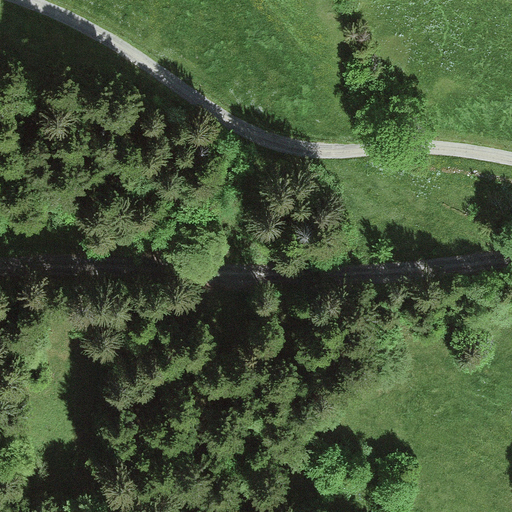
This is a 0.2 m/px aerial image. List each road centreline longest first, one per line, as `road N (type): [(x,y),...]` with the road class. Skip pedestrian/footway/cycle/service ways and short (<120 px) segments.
road 1 (track): [(511,159),(412,145),(336,153),(287,144),(237,127),(116,42),(23,0)]
road 2 (unclassified): [(0,277),(297,258),(511,258)]
